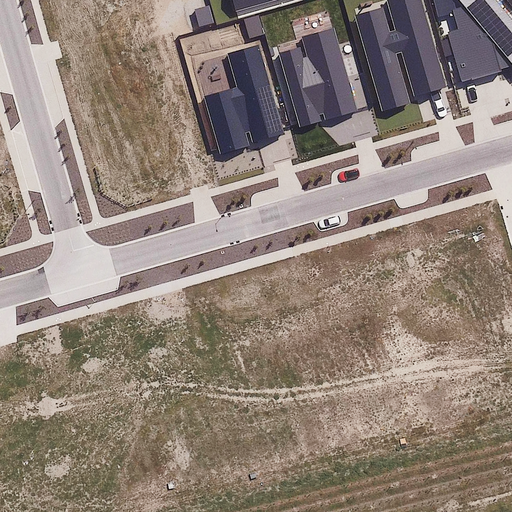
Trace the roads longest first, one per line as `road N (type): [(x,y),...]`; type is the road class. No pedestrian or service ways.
road 1 (residential): [(206,238),(511,149)]
road 2 (residential): [(2,0),(79,274)]
road 3 (residential): [(206,238),(79,274)]
